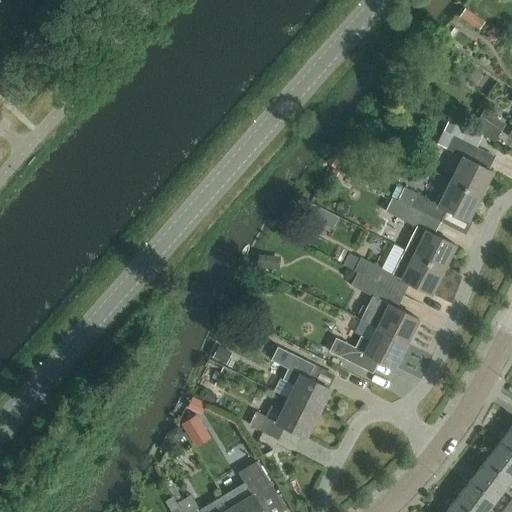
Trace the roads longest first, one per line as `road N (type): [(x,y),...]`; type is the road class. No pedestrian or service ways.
road 1 (tertiary): [(0,429),(379,0)]
road 2 (residential): [(396,413),(428,379),(497,209),(511,197)]
road 3 (unclassified): [(442,446),(511,324)]
road 4 (residential): [(322,511),(326,482),(362,420),(396,413)]
